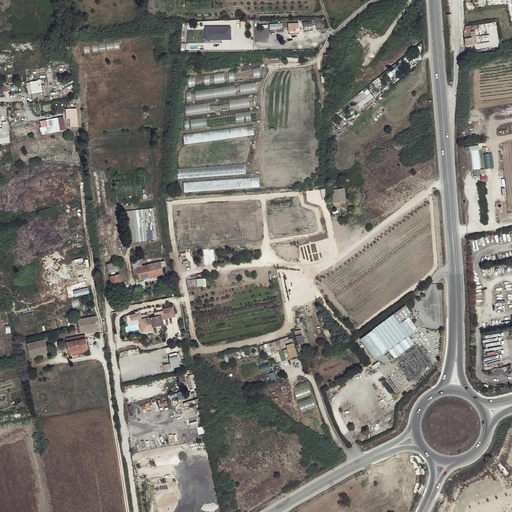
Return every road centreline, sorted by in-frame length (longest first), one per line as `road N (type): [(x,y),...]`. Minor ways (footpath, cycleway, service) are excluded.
road 1 (primary): [(457,286),(434,0)]
road 2 (unknown): [(380,0),(336,32),(320,60),(273,70),(258,168)]
